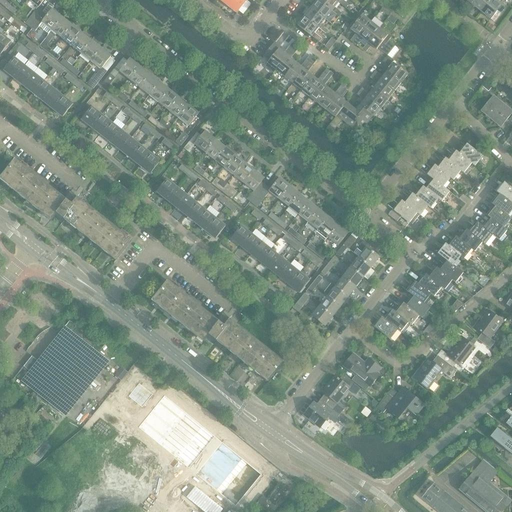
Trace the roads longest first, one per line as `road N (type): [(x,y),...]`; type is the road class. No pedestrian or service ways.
road 1 (residential): [(362,212),(95,0)]
road 2 (secondary): [(231,400),(35,244)]
road 3 (residential): [(351,326),(389,361),(408,361),(511,272)]
road 4 (residential): [(267,14),(354,82),(371,60),(345,40)]
road 5 (secondary): [(399,511),(273,424)]
road 6 (residential): [(362,212),(449,102)]
road 7 (secondary): [(265,434),(379,511)]
road 8 (residential): [(413,250),(459,220),(510,160)]
road 9 (residential): [(273,424),(351,326)]
